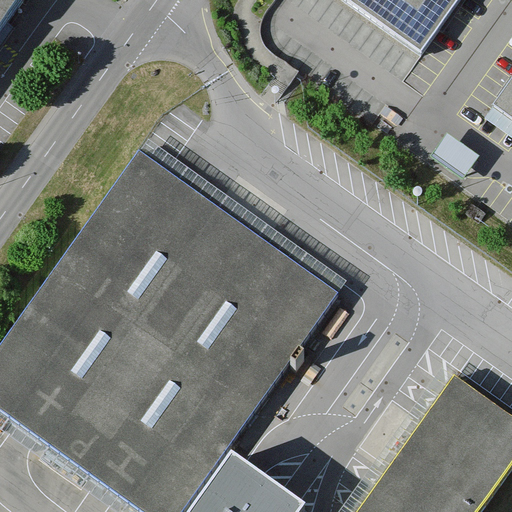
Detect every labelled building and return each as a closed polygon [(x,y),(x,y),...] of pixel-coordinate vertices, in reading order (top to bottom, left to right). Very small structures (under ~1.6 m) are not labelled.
[(0,0),(0,38),(27,0),(0,0)] [(332,0),(419,63),(464,0),(332,0)] [(511,90),(495,115),(511,127),(511,90)] [(449,131),(434,154),(465,173),(479,150),(449,131)] [(0,352),(0,418),(131,511),(189,511),(338,304),(137,161),(0,352)] [(362,511),(484,511),(511,474),(511,426),(455,385),(362,511)] [(300,511),(233,466),(201,511),(300,511)]
